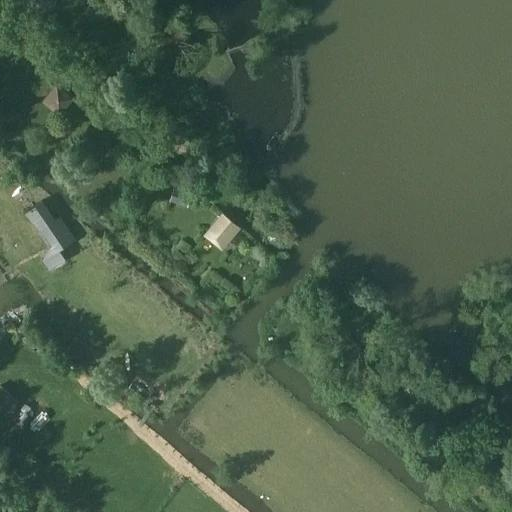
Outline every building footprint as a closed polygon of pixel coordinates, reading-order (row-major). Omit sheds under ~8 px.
[(28,0),(45,15),(58,0),(28,0)] [(59,115),(74,97),(57,83),(42,101),(59,115)] [(12,173),(0,182),(0,190),(43,227),(57,210),(12,173)] [(187,206),(192,192),(173,186),(169,200),(187,206)] [(225,249),(242,227),(222,211),(205,232),(225,249)] [(68,217),(56,232),(69,243),(81,228),(68,217)] [(0,383),(0,409),(5,414),(18,401),(0,383)]
